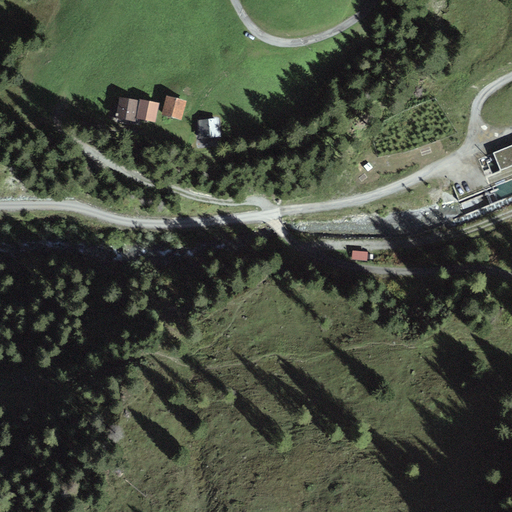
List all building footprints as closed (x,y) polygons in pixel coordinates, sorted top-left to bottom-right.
[(185,101),(165,100),(163,119),(183,121),(185,101)] [(137,103),(120,101),(118,120),(135,122),(137,103)] [(160,105),(141,103),(138,123),(158,125),(160,105)] [(220,121),(201,123),(202,139),(222,137),(220,121)] [(511,144),(493,153),(500,171),(511,166),(511,144)]
